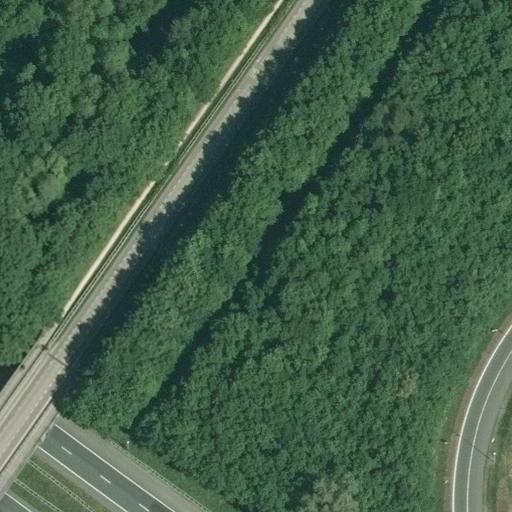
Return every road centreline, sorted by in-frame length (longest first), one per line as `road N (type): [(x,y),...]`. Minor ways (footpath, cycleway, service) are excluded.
road 1 (tertiary): [(0,446),(315,0)]
road 2 (motorway): [(149,511),(0,402)]
road 3 (motorway): [(460,511),(466,440),(511,340)]
